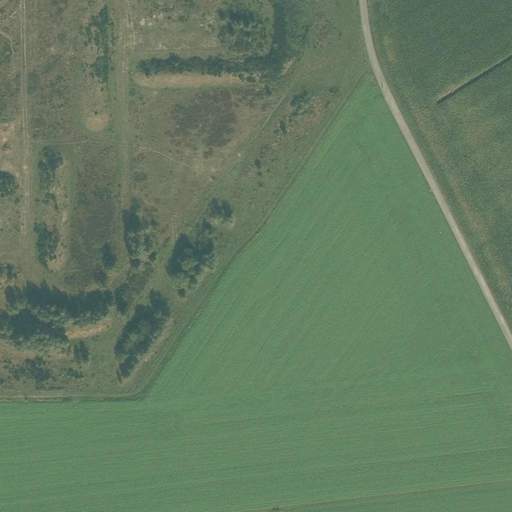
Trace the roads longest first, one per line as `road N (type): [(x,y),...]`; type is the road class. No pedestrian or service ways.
road 1 (unknown): [(0,411),(140,404),(371,61)]
road 2 (track): [(362,0),(371,61),(511,346)]
road 3 (track): [(25,237),(22,0)]
